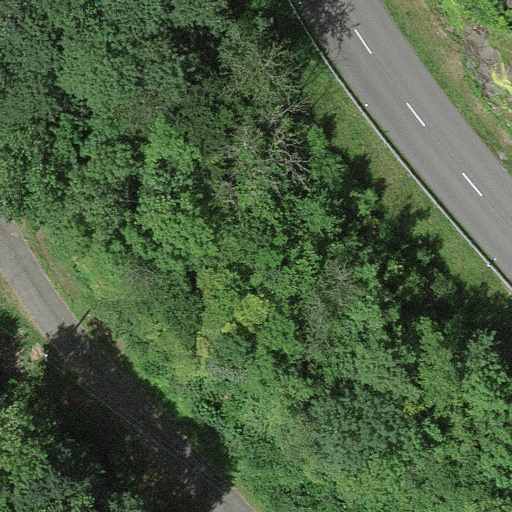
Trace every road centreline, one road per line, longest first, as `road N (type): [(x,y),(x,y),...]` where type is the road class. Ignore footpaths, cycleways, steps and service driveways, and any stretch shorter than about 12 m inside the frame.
road 1 (track): [(221,511),(59,341),(0,247)]
road 2 (tertiary): [(326,0),(511,239)]
